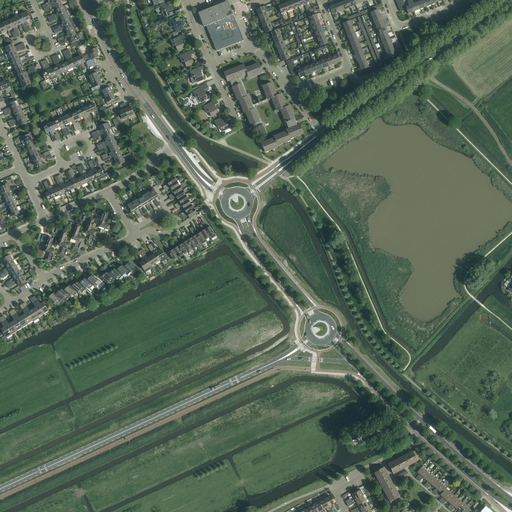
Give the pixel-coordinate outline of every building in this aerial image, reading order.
[(50,3),(42,6),(44,9),(60,1),(62,1),(61,0),(51,0),(52,2),(50,3)] [(295,0),(293,0),(290,2),(293,9),(299,7),(295,0)] [(345,1),(341,3),(344,10),(350,8),(347,0),(345,0),(344,0),(345,1)] [(409,6),(406,7),(406,9),(408,14),(414,11),(410,0),(407,1),(409,6)] [(409,0),(410,0),(414,11),(420,9),(417,3),(414,4),(412,0),(409,0)] [(420,0),(421,1),(417,3),(420,9),(426,7),(422,0),(420,0)] [(60,1),(44,9),(45,11),(50,9),(50,8),(52,8),(54,7),(56,10),(63,7),(60,1)] [(173,1),(156,8),(157,11),(162,9),(163,12),(165,11),(167,17),(174,14),(171,5),(174,4),(173,1)] [(227,1),(198,13),(204,27),(206,26),(216,52),(243,41),(228,4),(227,1)] [(290,2),(284,4),(287,11),(293,9),(290,2)] [(338,3),(335,4),(339,12),(344,10),(341,3),(338,4),(338,3)] [(284,4),(278,6),(281,14),(287,11),(284,4)] [(333,6),(330,7),(333,15),(339,12),(335,4),(333,5),(333,6)] [(53,14),(47,17),(48,17),(49,20),(66,12),(68,11),(65,6),(63,7),(56,10),(57,13),(53,15),(53,14)] [(264,7),(256,10),(259,15),(266,12),(272,10),(271,7),(267,9),(266,6),(264,7)] [(378,10),(370,13),(373,19),(381,16),(380,13),(379,14),(378,10)] [(66,12),(49,20),(50,23),(57,19),(59,18),(61,21),(68,18),(70,17),(68,11),(66,12)] [(29,12),(21,15),(28,32),(31,31),(27,22),(30,20),(29,18),(31,17),(29,12)] [(266,12),(259,15),(261,21),(269,18),(266,12)] [(18,16),(15,18),(19,26),(22,24),(26,33),(28,32),(21,15),(20,14),(18,15),(18,16)] [(309,18),(304,19),(305,22),(308,21),(309,24),(311,23),(318,20),(316,15),(309,18)] [(182,16),(169,21),(172,28),(174,27),(177,32),(184,29),(180,21),(184,19),(182,16)] [(381,16),(373,19),(375,25),(382,22),(381,18),(382,18),(381,16)] [(60,25),(53,28),(54,31),(71,23),(70,23),(73,22),(70,17),(68,18),(61,21),(62,24),(60,25)] [(15,18),(10,20),(13,28),(15,31),(14,31),(17,37),(20,36),(16,27),(19,26),(15,18)] [(269,18),(261,21),(263,27),(271,24),(269,18)] [(10,20),(4,23),(8,31),(13,28),(10,20)] [(318,20),(311,23),(313,29),(321,26),(318,20)] [(350,21),(342,24),(344,28),(343,28),(344,31),(352,27),(350,21)] [(71,23),(54,31),(55,34),(62,30),(64,29),(66,32),(73,29),(75,28),(76,28),(73,22),(70,23),(71,23)] [(382,22),(375,25),(377,30),(385,27),(385,25),(384,25),(382,22)] [(271,24),(263,27),(266,33),(270,31),(273,30),(271,24)] [(321,26),(313,29),(316,35),(323,32),(321,26)] [(352,27),(344,31),(345,33),(346,33),(347,36),(355,33),(352,27)] [(385,27),(377,30),(379,36),(387,33),(386,30),(386,29),(385,27)] [(68,36),(65,37),(66,38),(66,39),(78,34),(75,28),(73,29),(66,32),(68,36)] [(278,29),(270,32),(270,33),(273,38),(280,35),(278,29)] [(323,32),(316,35),(318,40),(325,38),(323,32)] [(355,33),(347,36),(348,39),(347,40),(348,42),(357,39),(355,33)] [(387,33),(379,36),(382,42),(390,38),(389,36),(388,36),(387,33)] [(64,40),(59,42),(60,45),(65,43),(68,42),(67,41),(70,40),(71,43),(78,40),(80,39),(78,34),(66,39),(66,38),(64,39),(64,40)] [(173,40),(171,40),(172,43),(173,47),(176,46),(178,52),(185,49),(181,40),(185,38),(184,35),(173,40)] [(280,35),(273,38),(275,44),(282,41),(280,35)] [(325,38),(318,40),(320,46),(328,43),(325,38)] [(390,38),(382,42),(384,48),(392,45),(390,41),(391,41),(390,38)] [(357,39),(348,42),(349,44),(350,44),(352,47),(359,44),(357,39)] [(282,41),(275,44),(277,50),(285,47),(282,41)] [(6,47),(5,48),(8,53),(25,46),(23,43),(18,46),(14,47),(13,44),(6,47)] [(359,44),(352,47),(353,51),(352,51),(353,54),(361,50),(359,44)] [(82,46),(78,48),(80,53),(86,51),(84,45),(82,46)] [(392,45),(384,48),(386,53),(395,50),(394,48),(393,48),(392,45)] [(25,46),(8,53),(10,59),(18,56),(17,52),(26,48),(25,46)] [(285,47),(277,50),(280,56),(287,53),(285,47)] [(89,54),(82,57),(85,63),(85,62),(88,68),(96,64),(94,59),(99,57),(97,53),(98,53),(96,48),(91,51),(92,53),(89,54)] [(69,50),(66,51),(73,68),(79,65),(76,58),(73,60),(72,57),(69,50)] [(361,50),(353,54),(354,56),(355,56),(356,59),(364,56),(361,50)] [(395,50),(386,53),(389,59),(396,56),(395,53),(396,52),(395,50)] [(66,51),(63,52),(66,60),(67,59),(68,62),(65,63),(68,70),(73,68),(66,51)] [(182,56),(180,56),(181,59),(182,63),(185,62),(187,67),(193,65),(190,56),(194,54),(193,51),(182,56)] [(79,57),(76,58),(79,65),(85,63),(82,57),(80,53),(78,54),(79,57)] [(287,53),(280,56),(282,62),(286,60),(289,59),(287,53)] [(337,54),(332,56),(335,64),(340,61),(337,54)] [(12,62),(10,63),(11,66),(30,57),(28,55),(20,59),(18,56),(10,59),(12,62)] [(58,55),(55,56),(62,73),(68,70),(65,63),(62,65),(61,62),(60,61),(60,60),(58,55)] [(52,57),(55,65),(56,65),(57,67),(53,68),(57,75),(62,73),(55,56),(52,57)] [(332,56),(326,59),(329,66),(335,64),(332,56)] [(364,56),(356,59),(358,62),(357,63),(358,65),(366,62),(364,56)] [(30,57),(11,66),(12,68),(14,67),(15,70),(23,67),(22,64),(31,60),(30,57)] [(326,59),(320,61),(323,68),(329,66),(326,59)] [(46,60),(43,61),(51,78),(52,80),(58,78),(57,75),(53,68),(50,70),(49,67),(50,67),(46,60)] [(43,61),(41,63),(43,68),(44,70),(46,72),(42,74),(45,80),(51,78),(43,61)] [(320,61),(314,63),(317,71),(323,68),(320,61)] [(366,62),(358,65),(359,67),(360,67),(361,70),(364,69),(367,68),(368,67),(366,62)] [(244,64),(224,72),(225,74),(228,82),(230,81),(233,87),(232,87),(237,100),(239,100),(244,113),(246,112),(251,125),(255,124),(260,122),(255,108),(253,109),(248,96),(247,96),(241,83),(241,84),(239,77),(247,74),(249,78),(262,72),(260,66),(258,63),(245,68),(244,64)] [(314,63),(308,66),(311,73),(317,71),(314,63)] [(308,66),(303,68),(306,75),(311,73),(308,66)] [(23,67),(15,70),(18,76),(26,72),(23,67)] [(202,67),(189,72),(191,75),(192,78),(191,78),(193,84),(197,83),(204,80),(200,71),(204,70),(202,67)] [(26,72),(18,76),(21,82),(28,78),(27,75),(36,71),(35,68),(29,71),(26,72)] [(90,72),(87,74),(88,76),(90,76),(93,81),(100,78),(97,72),(100,71),(99,68),(90,72)] [(303,68),(297,70),(298,73),(300,78),(306,75),(303,68)] [(28,78),(21,82),(23,87),(24,90),(28,88),(27,86),(31,84),(30,81),(33,79),(32,76),(28,78)] [(100,78),(93,81),(95,87),(93,88),(95,91),(100,88),(107,85),(105,82),(102,84),(100,78)] [(4,79),(0,80),(0,84),(3,91),(5,90),(7,94),(10,92),(12,97),(7,100),(8,103),(9,103),(9,102),(14,100),(16,99),(15,95),(13,91),(12,90),(10,91),(4,79)] [(107,85),(100,88),(101,91),(102,91),(105,96),(113,93),(110,87),(113,85),(112,83),(109,84),(107,85)] [(274,138),(262,143),(264,149),(265,152),(278,147),(278,146),(291,140),(290,139),(297,136),(303,134),(300,126),(300,124),(297,125),(296,121),(295,119),(290,106),(286,107),(281,94),(277,95),(276,92),(272,83),(268,84),(262,86),(267,100),(271,98),(277,111),(280,110),(286,123),(286,122),(289,129),(286,130),(287,131),(274,137),(274,138)] [(191,94),(189,99),(193,100),(195,105),(197,105),(201,103),(208,100),(204,91),(207,89),(208,89),(206,85),(199,88),(200,89),(195,92),(193,93),(194,95),(191,94)] [(113,93),(105,96),(107,102),(106,102),(108,105),(112,103),(120,100),(119,97),(115,98),(113,93)] [(7,109),(3,111),(4,113),(20,106),(23,105),(22,104),(20,105),(18,100),(10,104),(11,107),(8,108),(7,109)] [(206,106),(204,107),(205,110),(207,114),(209,113),(212,118),(219,115),(214,106),(218,104),(217,101),(206,106)] [(94,103),(88,106),(91,113),(95,111),(96,114),(98,113),(94,103)] [(125,103),(123,104),(128,117),(134,114),(133,110),(135,109),(132,103),(129,104),(131,106),(128,108),(125,103)] [(118,109),(115,110),(119,118),(121,116),(123,119),(128,117),(123,104),(120,105),(122,110),(119,112),(118,109)] [(20,106),(4,113),(6,116),(11,114),(10,113),(13,111),(15,115),(23,112),(25,111),(25,110),(22,111),(20,106)] [(88,106),(83,108),(90,125),(93,124),(91,119),(90,116),(89,117),(88,114),(91,113),(88,106)] [(83,108),(77,111),(80,118),(83,117),(85,121),(87,127),(88,127),(90,125),(83,108)] [(77,111),(71,114),(79,131),(82,129),(79,123),(79,124),(77,120),(80,118),(77,111)] [(13,120),(8,122),(10,124),(25,117),(28,116),(27,115),(25,116),(23,112),(15,115),(17,119),(14,120),(13,120)] [(71,114),(66,116),(69,123),(72,122),(74,126),(76,132),(79,131),(71,114)] [(66,116),(60,119),(68,136),(71,134),(68,129),(67,127),(66,125),(69,123),(66,116)] [(101,120),(96,123),(97,126),(99,125),(103,123),(106,122),(103,116),(100,117),(100,118),(101,120)] [(227,116),(215,122),(216,125),(218,128),(220,127),(223,133),(230,129),(225,121),(229,119),(227,116)] [(25,117),(10,124),(11,127),(16,125),(15,124),(19,123),(20,126),(30,122),(30,121),(28,122),(25,117)] [(60,119),(55,121),(58,128),(61,127),(62,129),(63,131),(65,137),(68,136),(60,119)] [(55,121),(49,124),(53,133),(56,132),(55,130),(58,128),(55,121)] [(99,130),(97,131),(98,134),(100,133),(110,129),(107,123),(100,126),(101,130),(99,131),(99,130)] [(49,124),(43,126),(47,133),(50,132),(51,134),(53,133),(49,124)] [(98,134),(93,137),(94,139),(99,137),(99,136),(101,135),(101,136),(104,134),(105,138),(112,134),(114,134),(112,128),(110,129),(100,133),(98,134)] [(24,140),(22,141),(24,146),(27,145),(33,142),(29,134),(23,137),(24,140)] [(102,143),(97,145),(98,148),(115,140),(112,134),(105,138),(107,141),(104,142),(102,142),(102,143)] [(115,140),(98,148),(99,151),(105,148),(104,148),(106,147),(109,146),(110,149),(117,146),(115,140)] [(33,142),(27,145),(29,151),(35,148),(33,142)] [(112,152),(109,153),(110,155),(110,156),(120,151),(117,146),(110,149),(112,152)] [(35,148),(29,151),(32,156),(38,153),(35,148)] [(108,157),(103,159),(104,162),(105,161),(110,159),(112,158),(114,157),(115,160),(122,157),(120,151),(110,156),(110,155),(108,156),(108,157)] [(38,153),(32,156),(34,162),(40,159),(45,157),(44,154),(42,155),(40,152),(38,153)] [(117,163),(114,165),(115,167),(125,162),(122,157),(115,160),(117,163)] [(40,159),(34,162),(36,167),(39,166),(43,164),(40,159)] [(94,159),(91,161),(99,178),(100,180),(108,176),(107,174),(105,175),(104,174),(104,173),(101,168),(98,170),(97,167),(96,165),(94,159)] [(91,161),(88,162),(91,167),(92,169),(93,172),(90,173),(93,180),(99,178),(91,161)] [(83,165),(80,166),(88,183),(93,180),(90,173),(87,175),(85,170),(83,165)] [(80,166),(77,167),(80,173),(80,172),(82,177),(79,178),(82,185),(88,183),(80,166)] [(72,170),(69,171),(77,188),(82,185),(79,178),(76,180),(74,175),(72,170)] [(69,171),(66,172),(68,178),(69,178),(70,179),(71,182),(68,183),(71,190),(77,188),(69,171)] [(61,175),(58,176),(65,193),(71,190),(68,183),(64,185),(63,183),(63,182),(64,182),(63,180),(61,175)] [(58,176),(55,178),(57,183),(58,185),(59,185),(60,187),(57,188),(60,195),(65,193),(58,176)] [(167,184),(163,187),(165,189),(177,181),(174,177),(167,181),(169,184),(167,185),(167,184)] [(49,180),(47,181),(49,187),(50,189),(54,198),(60,195),(57,188),(53,190),(52,188),(53,187),(52,186),(49,180)] [(47,181),(44,183),(46,188),(47,190),(48,192),(45,194),(48,201),(54,198),(50,189),(49,187),(47,181)] [(177,181),(165,189),(166,191),(170,189),(171,188),(173,191),(180,186),(177,181)] [(0,188),(1,191),(0,191),(0,195),(11,190),(8,182),(4,184),(5,186),(0,188)] [(173,194),(169,196),(170,198),(183,191),(180,186),(173,191),(174,193),(173,194)] [(152,187),(147,190),(148,193),(149,193),(153,200),(157,207),(160,205),(156,199),(159,197),(154,189),(153,187),(152,187)] [(11,190),(0,195),(0,198),(4,197),(5,200),(14,195),(11,190)] [(183,191),(170,198),(172,200),(175,198),(177,197),(178,200),(186,195),(183,191)] [(148,193),(143,196),(152,210),(155,209),(150,202),(153,200),(149,193),(148,193)] [(6,202),(0,205),(0,208),(15,202),(14,202),(16,201),(14,195),(5,200),(6,202)] [(179,203),(175,205),(176,207),(188,200),(186,195),(178,200),(180,202),(179,203)] [(143,196),(138,199),(143,207),(146,205),(150,212),(152,210),(143,196)] [(138,199),(133,202),(142,217),(144,215),(140,208),(143,207),(138,199)] [(188,200),(176,207),(177,210),(181,207),(182,206),(184,209),(191,204),(188,200)] [(15,202),(0,208),(0,209),(1,211),(9,208),(10,211),(17,208),(15,202)] [(127,206),(132,213),(135,212),(139,218),(142,217),(133,202),(127,206)] [(184,212),(180,214),(182,217),(194,209),(191,204),(184,209),(186,211),(184,212)] [(10,218),(18,214),(19,217),(23,215),(21,211),(19,207),(17,208),(10,211),(11,213),(9,214),(10,218)] [(95,208),(93,214),(96,215),(97,214),(102,216),(100,222),(105,224),(105,223),(109,213),(98,210),(95,208)] [(194,209),(182,217),(183,219),(187,216),(188,215),(190,218),(197,214),(197,213),(194,209)] [(81,215),(79,220),(83,221),(88,223),(86,228),(91,230),(95,220),(85,216),(81,215)] [(203,220),(201,222),(202,224),(210,237),(211,239),(216,236),(215,234),(210,227),(208,228),(207,227),(203,220)] [(67,221),(65,226),(69,228),(69,227),(75,229),(72,235),(77,237),(78,236),(81,226),(71,222),(67,221)] [(100,222),(98,226),(104,229),(102,234),(101,234),(100,237),(106,239),(111,226),(105,223),(105,224),(100,222)] [(202,224),(200,226),(203,230),(204,231),(201,232),(205,239),(210,237),(202,224)] [(194,226),(192,228),(201,242),(202,244),(207,242),(205,239),(201,232),(198,234),(198,233),(194,226)] [(54,227),(52,233),(55,234),(55,233),(61,235),(58,241),(63,243),(64,242),(66,237),(67,232),(57,228),(54,227)] [(86,228),(85,233),(91,235),(89,240),(88,240),(87,243),(92,245),(97,232),(91,230),(86,228)] [(192,228),(189,229),(194,235),(195,236),(192,238),(196,245),(201,242),(192,228)] [(185,232),(183,234),(184,236),(192,248),(196,245),(192,238),(189,240),(188,239),(189,238),(185,232)] [(40,234),(38,239),(42,240),(47,241),(45,247),(50,249),(54,239),(43,235),(40,234)] [(72,235),(71,239),(77,241),(75,246),(74,246),(73,250),(78,252),(83,238),(78,236),(77,237),(72,235)] [(184,236),(182,237),(184,241),(185,241),(185,242),(183,244),(187,251),(192,248),(184,236)] [(175,237),(173,238),(175,242),(183,254),(187,251),(183,244),(180,245),(179,244),(180,244),(175,237)] [(58,241),(57,245),(63,247),(61,253),(60,252),(59,256),(64,258),(69,244),(64,242),(63,243),(58,241)] [(175,242),(173,243),(175,247),(176,248),(173,249),(178,257),(183,254),(175,242)] [(153,243),(150,245),(160,260),(166,257),(161,250),(158,251),(153,243)] [(167,244),(164,246),(173,260),(178,257),(173,249),(171,251),(170,250),(167,244)] [(150,245),(148,246),(153,255),(151,256),(155,264),(160,260),(150,245)] [(45,247),(43,252),(49,254),(47,259),(46,259),(45,262),(50,264),(56,251),(50,249),(45,247)] [(143,249),(140,251),(150,267),(155,264),(151,256),(148,258),(143,249)] [(140,251),(137,253),(142,261),(140,263),(144,270),(146,272),(151,269),(150,267),(140,251)] [(4,262),(1,264),(3,267),(6,265),(13,260),(10,255),(2,260),(4,262)] [(0,272),(0,274),(1,275),(16,266),(13,260),(6,265),(7,267),(0,272)] [(125,262),(122,265),(130,272),(132,274),(135,272),(138,268),(130,262),(130,261),(128,264),(125,262)] [(118,265),(114,269),(122,276),(125,278),(127,275),(130,272),(122,265),(120,267),(118,265)] [(16,266),(1,275),(2,278),(11,273),(12,276),(20,271),(16,266)] [(110,269),(107,272),(114,279),(117,276),(119,279),(122,276),(114,269),(112,271),(110,269)] [(14,278),(6,284),(7,286),(23,276),(20,271),(12,276),(14,278)] [(102,272),(99,276),(107,283),(109,280),(111,282),(114,279),(107,272),(104,274),(102,272)] [(88,274),(84,278),(92,285),(95,287),(97,284),(100,281),(92,274),(90,277),(88,274)] [(23,276),(7,286),(9,288),(17,283),(19,286),(26,281),(23,276)] [(67,278),(64,281),(69,285),(77,292),(79,289),(82,291),(85,288),(76,281),(74,284),(72,281),(71,282),(67,278)] [(79,278),(76,281),(85,288),(87,286),(90,288),(92,285),(84,278),(82,280),(79,278)] [(64,285),(61,288),(69,295),(71,292),(74,295),(77,292),(69,285),(67,287),(64,285)] [(57,288),(53,292),(61,299),(65,301),(70,296),(69,295),(61,288),(59,290),(57,288)] [(49,292),(46,295),(54,302),(56,304),(58,302),(61,299),(53,292),(51,294),(49,292)] [(35,296),(33,297),(43,313),(48,309),(43,302),(40,304),(35,296)] [(33,297),(30,299),(36,307),(33,309),(37,316),(43,313),(33,297)] [(25,302),(22,304),(32,319),(33,321),(38,318),(37,316),(33,309),(30,311),(25,302)] [(22,304),(20,305),(25,314),(22,316),(27,323),(32,319),(22,304)] [(14,309),(12,310),(22,326),(27,323),(22,316),(20,317),(14,309)] [(12,310),(9,312),(14,320),(12,322),(16,329),(22,326),(12,310)] [(4,315),(1,317),(11,333),(16,329),(12,322),(9,324),(4,315)] [(1,317),(0,317),(0,320),(2,323),(4,327),(1,329),(6,336),(7,338),(12,334),(11,333),(1,317)] [(409,452),(404,455),(410,465),(414,463),(418,461),(413,452),(412,451),(409,452)] [(398,458),(396,460),(401,470),(404,468),(409,465),(410,465),(404,455),(398,458)] [(393,461),(388,464),(389,465),(388,465),(393,474),(399,471),(401,470),(396,460),(393,461)] [(420,474),(416,478),(418,480),(427,470),(423,466),(417,472),(420,474)] [(374,472),(375,475),(376,477),(386,471),(385,470),(384,467),(374,472)] [(406,470),(395,477),(397,480),(408,474),(406,470)] [(427,470),(418,480),(420,481),(423,477),(425,479),(431,473),(427,470)] [(386,471),(376,477),(378,480),(378,481),(380,485),(381,485),(391,479),(390,479),(388,475),(386,471)] [(428,481),(424,485),(426,487),(435,477),(431,473),(425,479),(428,481)] [(435,477),(426,487),(428,489),(431,484),(434,486),(439,480),(435,477)] [(391,479),(381,485),(383,489),(385,493),(395,488),(393,484),(391,479)] [(436,488),(432,492),(434,494),(443,484),(439,480),(434,486),(436,488)] [(443,484),(434,494),(436,496),(440,492),(442,493),(446,489),(447,487),(443,484)] [(395,488),(385,493),(385,494),(387,497),(388,499),(390,502),(390,501),(400,496),(398,493),(397,492),(396,488),(395,488)] [(443,497),(439,501),(441,503),(450,492),(446,489),(442,493),(440,495),(443,497)] [(352,498),(345,501),(347,504),(363,495),(364,495),(361,490),(360,490),(352,494),(353,496),(352,497),(352,498)] [(450,492),(441,503),(443,504),(446,500),(449,502),(454,496),(450,492)] [(363,495),(347,504),(348,507),(354,504),(354,503),(356,502),(358,505),(365,500),(363,495)] [(330,496),(325,499),(331,511),(335,511),(333,508),(334,508),(333,507),(333,506),(332,505),(334,504),(330,496)] [(451,504),(447,508),(449,510),(458,499),(454,496),(449,502),(451,504)] [(331,511),(325,499),(319,502),(323,509),(326,508),(328,511),(331,511)] [(458,499),(449,510),(451,511),(455,507),(457,509),(462,503),(458,499)] [(356,509),(351,511),(356,511),(368,505),(365,500),(358,505),(359,507),(356,509)] [(319,502),(314,504),(318,511),(321,511),(323,509),(319,502)] [(459,511),(458,511),(461,511),(466,506),(467,505),(463,502),(462,503),(457,509),(459,511)] [(313,503),(308,506),(311,511),(318,511),(314,504),(313,503)]
